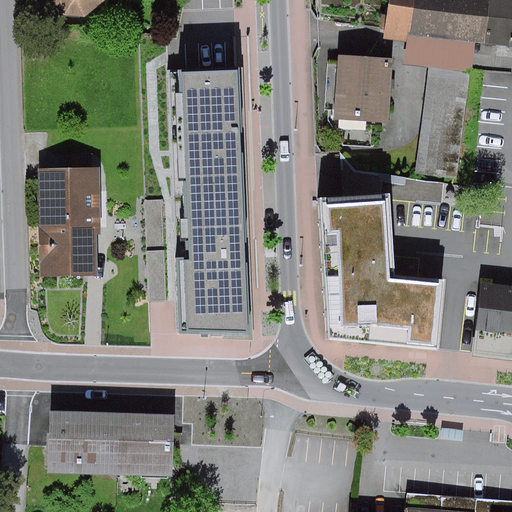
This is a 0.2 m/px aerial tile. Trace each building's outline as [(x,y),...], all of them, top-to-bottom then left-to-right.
[(49,0),(62,19),(78,0),(49,0)] [(511,0),(381,0),(379,31),(401,33),(398,67),(470,72),(472,42),(511,44),(511,0)] [(329,114),(387,116),(388,56),(331,55),(329,114)] [(182,336),(249,333),(241,71),(173,74),(182,336)] [(443,153),(448,124),(425,119),(420,149),(443,153)] [(90,178),(43,178),(43,271),(91,273),(90,178)] [(376,281),(373,205),(321,208),(327,336),(430,344),(434,286),(376,281)] [(511,359),(511,286),(482,284),(475,356),(511,359)] [(115,409),(50,408),(48,470),(114,471),(115,409)] [(173,411),(115,409),(114,471),(171,473),(173,411)]
